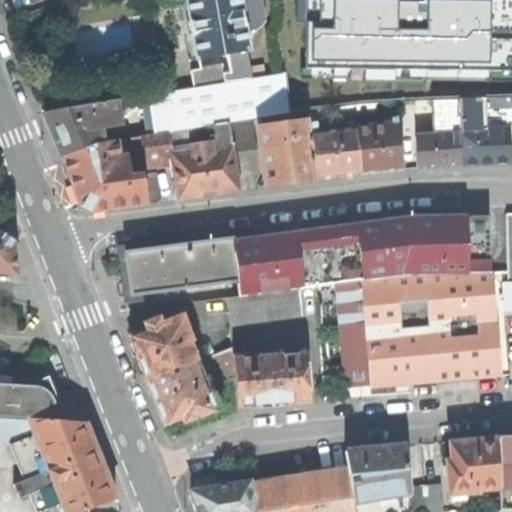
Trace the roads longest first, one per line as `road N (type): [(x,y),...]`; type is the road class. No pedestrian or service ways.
road 1 (residential): [(511,187),(326,196),(50,234)]
road 2 (residential): [(143,473),(249,434),(511,411)]
road 3 (secondary): [(143,473),(50,234)]
road 4 (secondary): [(50,234),(0,100)]
